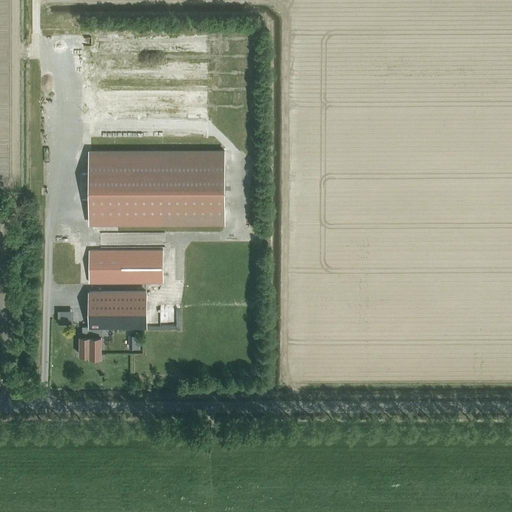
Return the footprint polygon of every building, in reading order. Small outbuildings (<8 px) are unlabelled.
[(120,91),(120,103),(131,102),(131,90),(120,91)] [(209,133),(216,131),(213,118),(206,120),(209,133)] [(50,141),(55,140),(53,123),(47,124),(50,141)] [(89,225),(225,224),(224,149),(88,150),(89,225)] [(163,250),(89,251),(89,283),(163,283),(163,250)] [(101,337),(101,327),(146,327),(146,292),(89,292),(89,325),(89,327),(91,327),(91,337),(101,337)] [(168,305),(168,315),(181,314),(181,304),(168,305)] [(101,337),(91,337),(91,327),(89,327),(89,325),(83,325),(83,335),(80,335),(80,354),(90,354),(90,357),(101,357),(101,337)]
